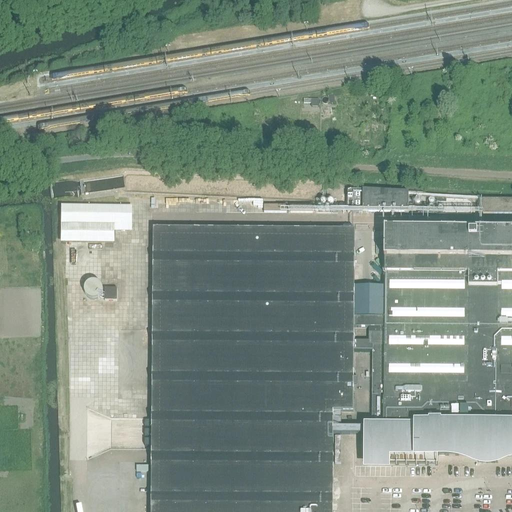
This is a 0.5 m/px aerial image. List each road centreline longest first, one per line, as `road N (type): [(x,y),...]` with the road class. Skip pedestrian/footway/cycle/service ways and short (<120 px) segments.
road 1 (unclassified): [(511,175),(115,154),(0,166)]
road 2 (unknown): [(511,470),(355,469)]
